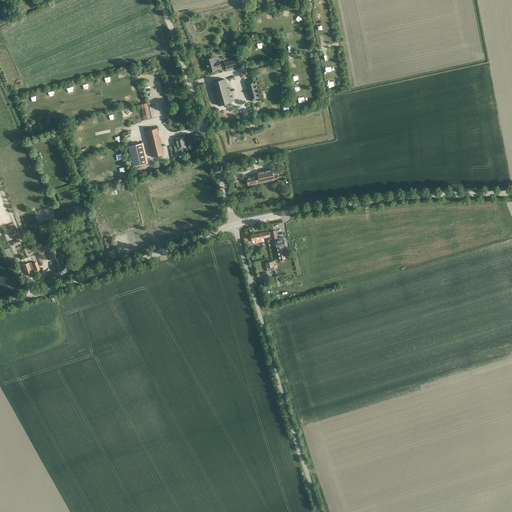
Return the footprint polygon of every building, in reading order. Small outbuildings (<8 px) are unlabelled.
[(209,72),(216,70),(215,68),(220,66),(219,61),(214,62),(212,57),(205,59),(209,72)] [(224,63),(226,69),(237,66),(235,60),(224,63)] [(211,83),(213,88),(218,105),(230,102),(224,79),(211,83)] [(254,79),(245,81),(251,102),(259,99),(254,79)] [(148,106),(141,108),(144,119),(150,117),(148,106)] [(152,156),(163,154),(156,125),(147,127),(147,129),(146,129),(152,156)] [(178,149),(186,147),(183,135),(175,137),(177,147),(175,148),(175,149),(170,150),(171,154),(179,152),(178,149)] [(133,166),(148,162),(143,142),(128,146),(133,166)] [(247,185),(274,180),(271,169),(256,173),(257,175),(246,178),(247,185)] [(260,233),(261,238),(261,239),(262,242),(263,241),(262,238),(269,236),(268,231),(260,233)] [(262,242),(261,239),(261,238),(260,233),(250,235),(251,240),(255,239),(256,243),(262,242)] [(282,246),(285,245),(283,237),(279,238),(280,240),(275,241),(276,247),(279,259),(285,258),(282,246)] [(49,249),(53,259),(58,258),(54,247),(49,249)] [(52,273),(54,277),(69,271),(66,264),(65,264),(64,264),(63,264),(62,261),(56,263),(56,265),(55,265),(56,267),(57,267),(59,270),(52,273)] [(25,274),(31,272),(28,263),(22,265),(25,274)]
